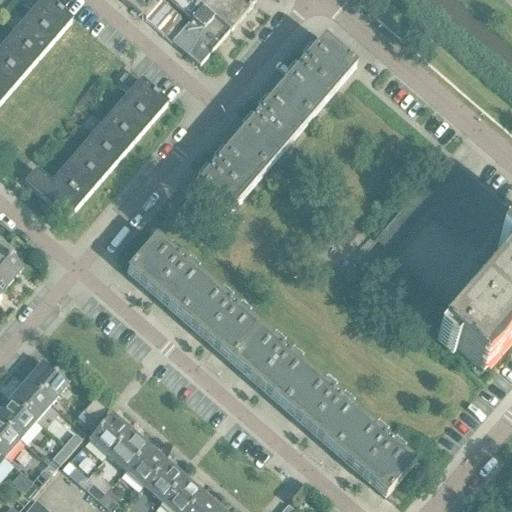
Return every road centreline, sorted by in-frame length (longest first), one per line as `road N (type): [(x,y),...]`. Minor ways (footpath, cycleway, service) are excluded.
road 1 (residential): [(75,274),(313,0)]
road 2 (residential): [(349,511),(75,274)]
road 3 (residential): [(511,164),(320,0)]
road 4 (residential): [(431,511),(511,419)]
